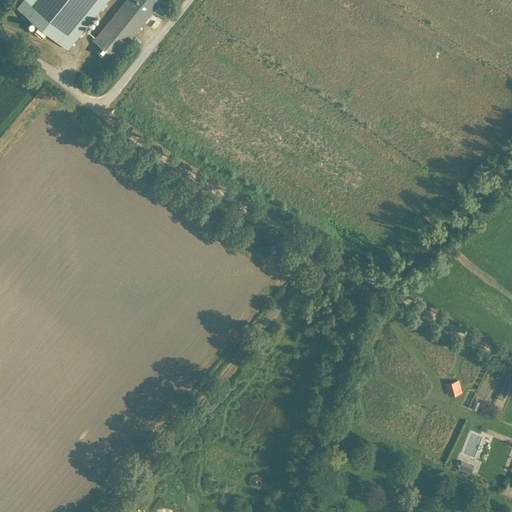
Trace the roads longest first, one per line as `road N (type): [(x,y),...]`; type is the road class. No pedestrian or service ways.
road 1 (track): [(327,253),(109,511)]
road 2 (track): [(327,253),(101,109)]
road 3 (track): [(511,359),(374,282)]
road 4 (track): [(190,0),(101,109)]
road 5 (track): [(101,109),(0,25)]
